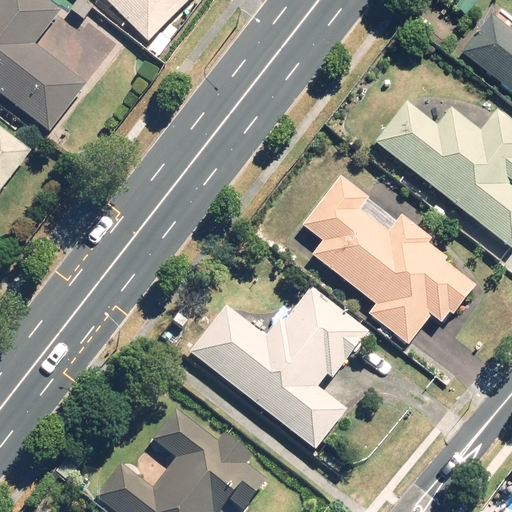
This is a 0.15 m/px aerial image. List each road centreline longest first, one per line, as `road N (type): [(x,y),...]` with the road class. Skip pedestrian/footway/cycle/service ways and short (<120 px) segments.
road 1 (primary): [(0,410),(318,0)]
road 2 (residential): [(422,511),(511,403)]
